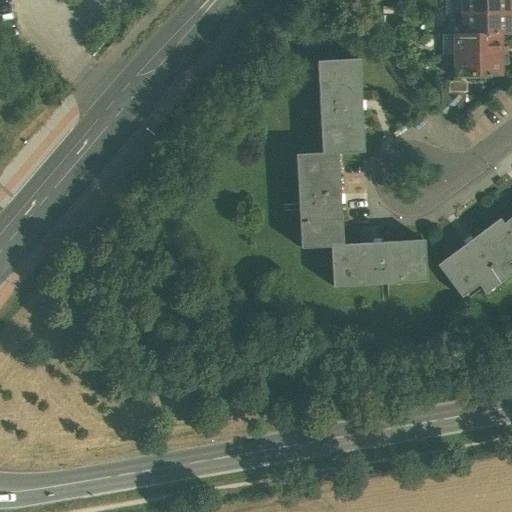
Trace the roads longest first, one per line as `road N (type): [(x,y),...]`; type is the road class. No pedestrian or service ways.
road 1 (secondary): [(101,479),(511,407)]
road 2 (tertiary): [(0,242),(211,0)]
